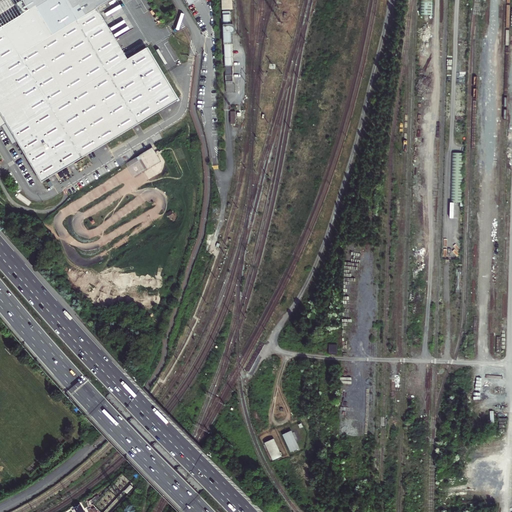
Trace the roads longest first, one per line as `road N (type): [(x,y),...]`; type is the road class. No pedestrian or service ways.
road 1 (unknown): [(493,0),(486,362)]
road 2 (unknown): [(458,0),(452,361)]
road 3 (motorway): [(242,511),(4,257)]
road 4 (motorway): [(0,296),(201,511)]
